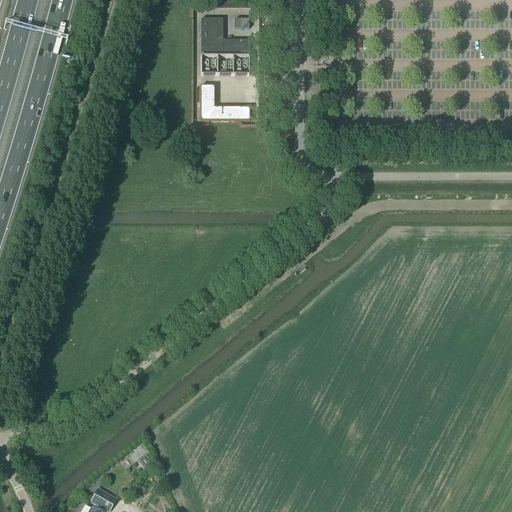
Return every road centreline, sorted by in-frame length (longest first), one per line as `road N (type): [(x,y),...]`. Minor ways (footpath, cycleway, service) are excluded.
road 1 (unclassified): [(0,440),(83,415),(330,206),(336,176),(305,168),(299,152),(296,0)]
road 2 (motorway): [(0,211),(62,0)]
